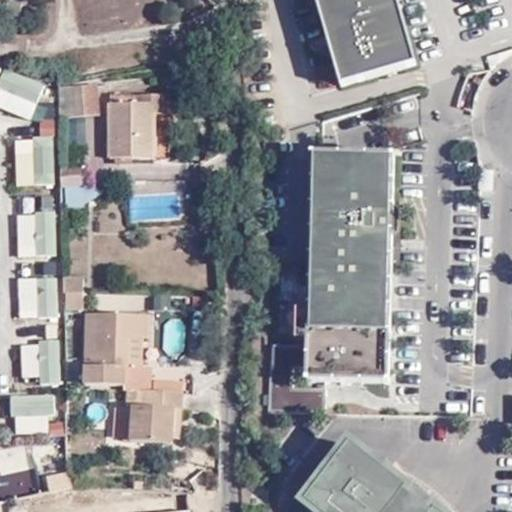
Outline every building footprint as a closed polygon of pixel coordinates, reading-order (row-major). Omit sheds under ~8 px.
[(0,2),(0,28),(6,29),(13,3),(0,0),(0,2)] [(398,0),(316,0),(342,88),(418,66),(398,0)] [(26,6),(13,3),(6,29),(19,32),(26,6)] [(33,41),(0,34),(0,56),(27,61),(33,41)] [(2,72),(0,76),(0,109),(30,121),(43,87),(2,72)] [(102,115),(97,83),(55,88),(57,121),(102,115)] [(107,161),(156,162),(156,117),(174,117),(174,98),(131,98),(131,107),(108,107),(107,161)] [(55,186),(52,139),(13,141),(15,188),(55,186)] [(274,352),(270,421),(309,422),(326,422),(327,386),(387,387),(393,166),(316,163),(311,352),(274,352)] [(89,205),(88,176),(63,177),(64,206),(89,205)] [(482,178),(482,197),(494,198),(494,179),(482,178)] [(133,180),(133,221),(192,221),(192,180),(133,180)] [(36,249),(36,257),(55,256),(55,214),(16,214),(16,250),(36,249)] [(58,316),(57,279),(18,280),(18,317),(58,316)] [(66,303),(87,303),(87,290),(65,289),(66,303)] [(66,303),(66,314),(88,315),(87,303),(66,303)] [(180,351),(186,323),(174,320),(168,349),(180,351)] [(133,347),(149,346),(153,347),(154,325),(91,324),(90,393),(131,395),(132,377),(134,377),(133,347)] [(20,383),(60,383),(59,344),(19,344),(20,383)] [(148,377),(149,346),(133,347),(134,377),(148,377)] [(11,398),(13,436),(53,433),(51,395),(11,398)] [(182,422),(187,422),(182,404),(152,403),(151,417),(139,416),(138,452),(180,454),(182,422)] [(129,451),(138,452),(139,416),(131,416),(129,451)] [(422,511),(404,498),(407,494),(350,451),(306,508),(310,511),(422,511)] [(2,458),(3,467),(0,467),(0,498),(36,491),(28,452),(2,458)]
